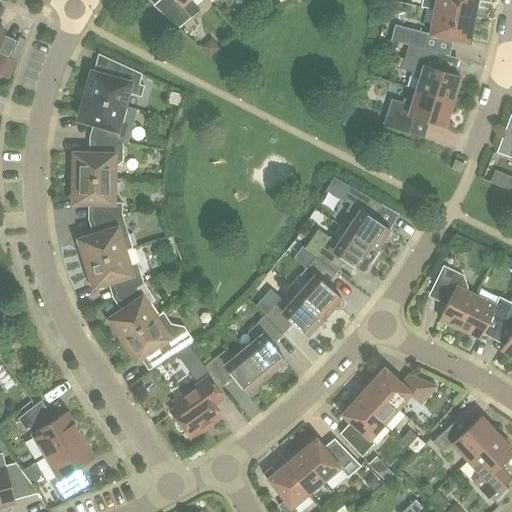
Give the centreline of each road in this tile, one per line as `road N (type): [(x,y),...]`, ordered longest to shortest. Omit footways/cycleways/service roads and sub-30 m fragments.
road 1 (residential): [(175,494),(45,284),(34,196),(39,116),(79,11)]
road 2 (residential): [(220,468),(375,321)]
road 3 (residential): [(511,404),(375,321)]
